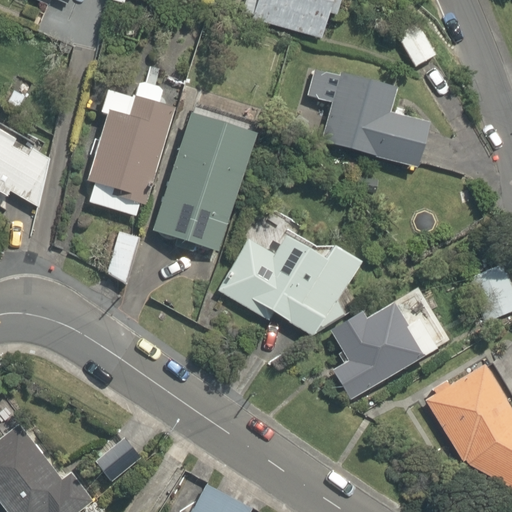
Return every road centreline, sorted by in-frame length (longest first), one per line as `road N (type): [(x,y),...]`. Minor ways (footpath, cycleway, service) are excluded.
road 1 (tertiary): [(345,511),(57,319),(0,314)]
road 2 (residential): [(511,150),(459,0)]
